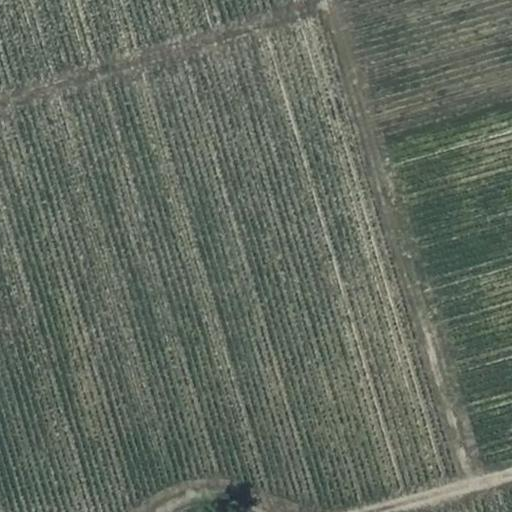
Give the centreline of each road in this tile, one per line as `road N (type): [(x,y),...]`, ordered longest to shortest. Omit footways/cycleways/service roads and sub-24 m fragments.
road 1 (track): [(0,104),(332,7),(468,483)]
road 2 (track): [(511,470),(367,511)]
